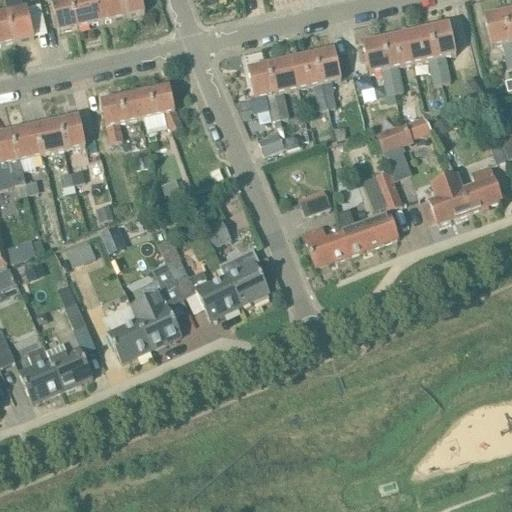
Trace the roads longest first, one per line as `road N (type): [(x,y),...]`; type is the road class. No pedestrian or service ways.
road 1 (residential): [(0,469),(312,340)]
road 2 (residential): [(312,340),(193,46)]
road 3 (residential): [(312,340),(511,257)]
road 4 (residential): [(193,46),(390,0)]
road 5 (residential): [(0,90),(193,46)]
